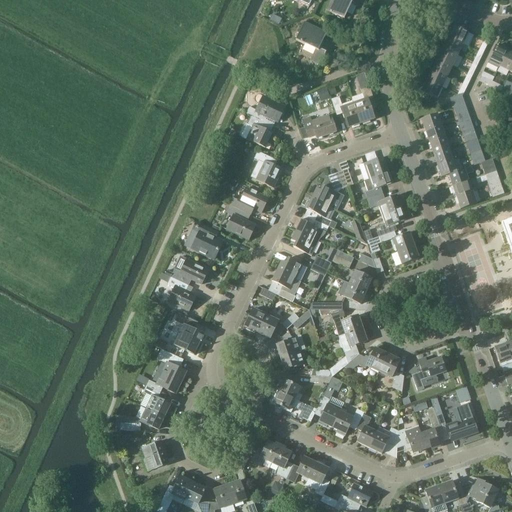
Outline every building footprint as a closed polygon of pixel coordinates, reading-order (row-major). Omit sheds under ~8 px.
[(331,0),(326,11),(344,20),(351,5),(358,8),(360,3),(365,5),(366,0),(331,0)] [(315,50),(310,62),(320,66),(326,53),(319,49),(327,34),(304,23),(295,41),(315,50)] [(453,27),(448,38),(463,45),(468,34),(453,27)] [(448,38),(442,49),(457,56),(460,50),(465,53),(468,48),(463,45),(448,38)] [(484,41),(478,52),(483,55),(488,43),(484,41)] [(488,62),(500,67),(507,52),(507,50),(503,48),(501,49),(495,47),(488,62)] [(442,49),(437,59),(452,67),(457,56),(442,49)] [(478,52),(473,63),(477,65),(483,55),(478,52)] [(500,67),(510,73),(511,69),(511,54),(507,52),(500,67)] [(437,59),(432,70),(447,78),(452,67),(437,59)] [(473,63),(468,74),(472,76),(477,65),(473,63)] [(432,70),(427,81),(442,88),(447,78),(432,70)] [(468,74),(462,85),(467,87),(472,76),(468,74)] [(479,81),(490,87),(492,82),(481,77),(479,81)] [(442,88),(427,81),(421,92),(436,100),(442,88)] [(490,87),(501,92),(503,88),(492,82),(490,87)] [(462,85),(457,96),(458,96),(463,94),(467,87),(462,85)] [(328,89),(330,96),(336,94),(334,87),(328,89)] [(364,101),(354,104),(361,124),(374,120),(369,105),(374,103),(369,87),(361,90),(364,101)] [(326,88),(317,91),(319,97),(328,94),(326,88)] [(501,92),(511,97),(511,96),(511,91),(503,88),(501,92)] [(246,115),(251,117),(264,123),(266,118),(277,123),(285,108),(263,98),(264,97),(260,95),(259,95),(258,95),(257,95),(256,95),(256,96),(255,96),(255,97),(254,98),(254,99),(254,100),(254,102),(254,103),(255,103),(255,104),(256,104),(253,110),(249,108),(246,115)] [(361,124),(354,104),(343,108),(339,98),(331,101),(337,116),(342,114),(348,129),(361,124)] [(453,110),(465,106),(463,100),(452,104),(453,110)] [(453,110),(456,115),(467,111),(465,106),(453,110)] [(421,120),(425,132),(441,126),(437,115),(421,120)] [(303,121),(308,138),(315,136),(317,140),(336,133),(330,116),(311,123),(310,119),(303,121)] [(264,123),(251,117),(247,125),(245,124),(239,137),(246,140),(265,149),(272,134),(261,129),(264,123)] [(459,127),(461,132),(473,128),(471,123),(459,127)] [(425,132),(429,143),(445,138),(441,126),(425,132)] [(461,132),(463,138),(475,134),(473,128),(461,132)] [(429,143),(433,155),(449,149),(445,138),(429,143)] [(469,155),(481,151),(479,146),(467,149),(469,155)] [(433,155),(437,166),(453,161),(449,149),(433,155)] [(481,151),(469,155),(471,161),(483,157),(481,151)] [(254,159),(258,161),(251,178),(273,188),(282,170),(270,165),(273,159),(258,152),(254,159)] [(364,165),(369,180),(389,173),(385,163),(380,164),(379,159),(364,165)] [(441,178),(449,176),(457,173),(457,172),(453,161),(437,166),(436,168),(438,172),(439,172),(441,178)] [(483,170),(485,176),(496,172),(494,166),(483,170)] [(449,176),(452,187),(468,181),(466,176),(473,173),(471,167),(457,172),(457,173),(449,176)] [(348,170),(341,172),(347,188),(353,186),(348,170)] [(347,188),(341,172),(335,174),(341,190),(345,188),(347,188)] [(487,181),(498,177),(496,172),(485,176),(487,181)] [(365,193),(367,200),(383,194),(381,188),(392,184),(389,173),(369,180),(364,182),(368,192),(365,193)] [(472,192),(470,187),(478,185),(475,179),(468,181),(452,187),(453,188),(451,189),(453,194),(455,194),(456,198),(472,192)] [(316,189),(311,200),(330,209),(337,194),(323,187),(320,192),(316,189)] [(232,199),(229,206),(250,216),(253,210),(261,214),(268,199),(246,189),(240,202),(232,199)] [(504,194),(502,189),(491,193),(493,198),(504,194)] [(472,192),(456,198),(461,210),(476,204),(472,192)] [(379,206),(382,215),(401,209),(397,196),(385,200),(383,194),(367,200),(371,209),(379,206)] [(317,215),(314,221),(329,228),(331,222),(325,219),(330,209),(311,200),(306,210),(317,215)] [(250,216),(229,206),(225,214),(233,217),(226,231),(248,241),(255,226),(247,222),(250,216)] [(401,209),(382,215),(385,224),(379,226),(383,236),(397,231),(395,225),(405,221),(401,209)] [(511,219),(501,224),(511,254),(511,219)] [(354,220),(352,225),(358,241),(367,246),(366,242),(364,235),(363,233),(359,223),(354,220)] [(296,231),(318,242),(320,240),(322,238),(323,237),(325,235),(326,233),(329,228),(314,221),(312,226),(301,221),(296,231)] [(186,245),(193,248),(192,250),(213,260),(222,242),(215,239),(218,234),(206,228),(196,223),(192,230),(186,245)] [(318,242),(296,231),(291,241),(295,243),(293,248),(311,257),(318,242)] [(370,231),(363,233),(364,235),(366,242),(373,240),(370,231)] [(392,239),(397,253),(414,247),(409,233),(392,239)] [(366,242),(368,248),(377,245),(381,244),(379,238),(373,240),(366,242)] [(368,248),(370,255),(380,251),(377,245),(368,248)] [(414,247),(397,253),(402,266),(419,260),(414,247)] [(362,255),(359,261),(375,269),(373,261),(372,260),(362,255)] [(335,256),(332,262),(349,270),(351,263),(335,256)] [(172,274),(171,278),(187,285),(190,280),(201,285),(208,270),(187,260),(180,257),(174,270),(172,274)] [(317,257),(313,265),(328,271),(331,264),(324,261),(317,257)] [(281,262),(277,271),(296,280),(302,266),(288,259),(286,264),(281,262)] [(373,261),(375,269),(377,274),(383,272),(379,259),(373,261)] [(328,271),(313,265),(310,270),(318,274),(325,277),(328,271)] [(296,280),(277,271),(271,282),(282,287),(281,290),(294,296),(300,282),(296,280)] [(355,272),(349,284),(366,292),(372,280),(355,272)] [(318,274),(312,288),(318,291),(325,277),(318,274)] [(189,286),(187,285),(171,278),(167,286),(174,289),(168,302),(188,312),(196,297),(186,292),(189,286)] [(366,292),(349,284),(344,282),(338,295),(343,297),(360,305),(366,292)] [(263,289),(260,296),(273,301),(276,295),(263,289)] [(294,296),(281,290),(278,296),(292,303),(295,297),(294,296)] [(256,332),(257,333),(266,316),(253,310),(245,327),(246,328),(246,330),(255,334),(256,332)] [(311,317),(311,316),(309,311),(299,320),(293,325),(297,330),(311,317)] [(337,311),(330,311),(333,321),(344,317),(342,311),(337,311)] [(203,337),(204,335),(194,330),(198,323),(179,314),(175,322),(184,326),(174,346),(184,351),(194,356),(200,343),(201,343),(204,338),(203,337)] [(287,330),(293,325),(299,320),(294,314),(282,325),(287,330)] [(266,316),(257,333),(270,339),(278,322),(266,316)] [(341,322),(345,335),(362,329),(361,326),(363,325),(361,319),(359,319),(358,316),(341,322)] [(344,354),(348,365),(359,355),(355,346),(367,342),(366,341),(368,340),(367,336),(364,335),(362,329),(345,335),(338,338),(339,340),(339,344),(340,348),(343,351),(344,354)] [(152,345),(164,351),(163,350),(167,343),(165,343),(165,342),(163,341),(163,342),(157,339),(157,338),(156,338),(152,345)] [(276,346),(280,358),(299,352),(295,339),(284,342),(284,343),(276,346)] [(511,360),(506,344),(506,345),(505,343),(500,345),(500,347),(494,349),(500,364),(511,360)] [(367,367),(379,373),(387,355),(375,349),(369,361),(359,355),(348,365),(344,368),(351,372),(358,366),(365,370),(367,367)] [(148,382),(146,387),(160,394),(163,389),(175,395),(186,373),(175,368),(177,365),(179,366),(182,360),(179,359),(164,351),(159,361),(167,364),(156,386),(148,382)] [(299,352),(280,358),(284,370),(293,368),(293,369),(304,365),(299,352)] [(388,355),(387,355),(379,373),(395,381),(392,388),(402,393),(404,377),(394,372),(400,361),(395,359),(396,357),(389,354),(388,355)] [(426,364),(425,359),(418,362),(422,373),(412,376),(417,392),(424,390),(421,381),(431,378),(446,373),(441,358),(426,364)] [(284,381),(279,392),(294,400),(297,393),(300,395),(303,388),(292,383),(292,384),(284,381)] [(152,398),(146,409),(164,418),(170,405),(158,399),(160,394),(146,387),(143,393),(152,398)] [(466,388),(455,391),(460,404),(470,400),(466,388)] [(294,400),(279,392),(276,399),(274,398),(270,405),(275,407),(276,405),(281,408),(280,409),(291,414),(293,408),(296,409),(299,402),(294,400)] [(327,426),(332,429),(339,414),(344,404),(324,395),(317,409),(324,412),(318,425),(326,428),(327,426)] [(402,400),(404,406),(411,404),(408,397),(402,400)] [(471,411),(469,405),(453,410),(457,422),(445,426),(451,441),(461,438),(461,440),(478,434),(474,425),(478,423),(473,410),(471,411)] [(309,407),(307,413),(302,411),(299,416),(297,415),(294,421),(301,424),(303,420),(310,423),(317,410),(309,407)] [(164,418),(146,409),(140,422),(158,431),(164,418)] [(427,411),(432,428),(439,426),(433,409),(427,411)] [(339,414),(332,429),(337,431),(336,433),(344,437),(350,425),(357,428),(364,414),(357,410),(353,418),(345,414),(345,416),(339,414)] [(436,416),(439,425),(444,423),(441,414),(436,416)] [(356,443),(369,449),(377,433),(367,428),(371,419),(363,415),(356,430),(362,432),(356,443)] [(116,419),(115,423),(115,431),(120,431),(121,424),(125,425),(125,420),(117,419),(116,419)] [(121,424),(120,431),(140,433),(141,425),(139,424),(138,426),(125,425),(121,424)] [(405,430),(399,432),(397,449),(405,447),(406,450),(411,449),(413,455),(426,450),(421,435),(419,427),(406,431),(405,430)] [(377,433),(369,449),(382,455),(387,445),(397,449),(399,432),(391,429),(389,433),(379,428),(377,433)] [(434,430),(421,435),(426,450),(431,448),(432,450),(440,448),(434,430)] [(265,461),(272,464),(280,446),(276,444),(275,445),(268,442),(263,451),(257,448),(250,463),(260,467),(265,461)] [(145,459),(144,460),(148,472),(155,469),(155,470),(169,466),(161,443),(142,449),(145,459)] [(276,475),(286,480),(293,465),(287,463),(291,454),(284,450),(285,448),(280,446),(272,464),(279,467),(276,475)] [(299,475),(309,480),(317,463),(304,457),(299,468),(293,465),(286,480),(290,481),(295,484),(299,475)] [(317,463),(309,480),(319,485),(315,493),(323,497),(329,483),(324,480),(329,470),(317,463)] [(333,476),(330,484),(335,486),(338,479),(333,476)] [(169,486),(162,502),(170,505),(172,500),(182,506),(184,502),(186,499),(193,484),(180,477),(175,489),(169,486)] [(502,511),(503,511),(501,511),(499,511),(498,507),(493,504),(499,492),(486,486),(487,484),(477,480),(475,485),(469,482),(460,485),(467,504),(470,498),(476,501),(476,502),(490,509),(488,511),(502,511)] [(240,482),(227,486),(233,505),(246,501),(240,482)] [(467,504),(460,485),(454,488),(452,482),(439,487),(445,505),(458,500),(460,507),(467,504)] [(272,489),(279,493),(283,486),(278,483),(274,485),(272,489)] [(193,484),(186,499),(198,505),(199,502),(206,490),(193,484)] [(341,496),(338,503),(349,508),(353,510),(356,504),(366,508),(373,494),(354,485),(347,499),(341,496)] [(231,511),(235,511),(233,505),(227,486),(213,491),(220,510),(223,509),(223,511),(231,511)] [(445,511),(447,511),(445,505),(439,487),(425,491),(427,497),(421,499),(425,511),(445,511)] [(341,511),(340,511),(347,511),(349,508),(338,503),(332,500),(329,506),(335,509),(341,511)] [(246,504),(249,511),(256,511),(253,501),(246,504)] [(162,502),(156,511),(166,511),(170,505),(162,502)]
